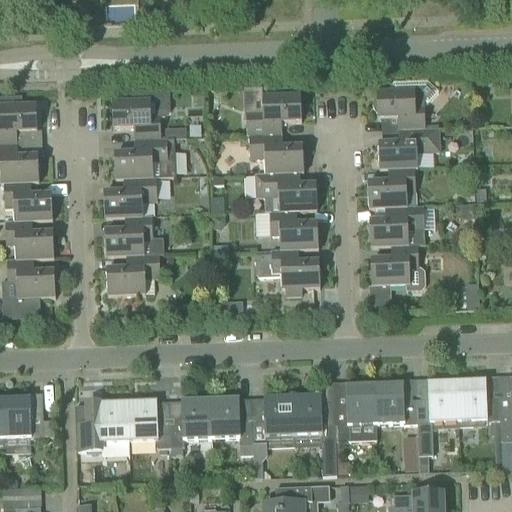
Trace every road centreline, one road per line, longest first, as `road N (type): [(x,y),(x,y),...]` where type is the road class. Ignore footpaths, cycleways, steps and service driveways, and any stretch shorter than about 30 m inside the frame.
road 1 (residential): [(347,351),(84,360)]
road 2 (residential): [(347,351),(338,106)]
road 3 (residential): [(84,360),(79,120)]
road 4 (tertiary): [(323,52),(113,62)]
road 5 (tertiary): [(511,45),(323,52)]
road 6 (residential): [(511,346),(347,351)]
road 7 (residential): [(63,361),(69,511)]
